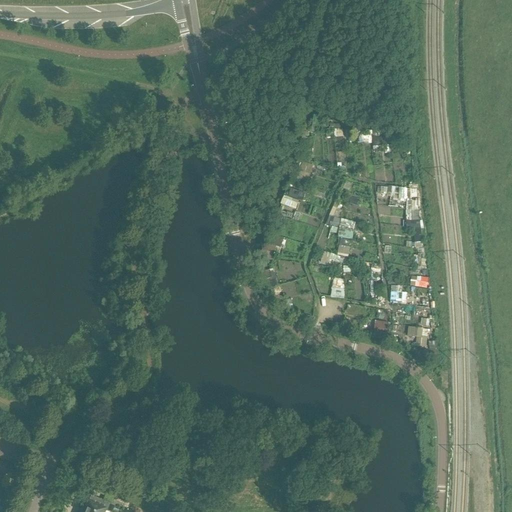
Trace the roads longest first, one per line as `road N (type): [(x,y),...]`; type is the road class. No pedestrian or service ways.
road 1 (unclassified): [(439,511),(442,424),(414,371),(370,350),(284,328),(252,298),(203,91)]
road 2 (trunk): [(0,13),(121,14),(177,4)]
